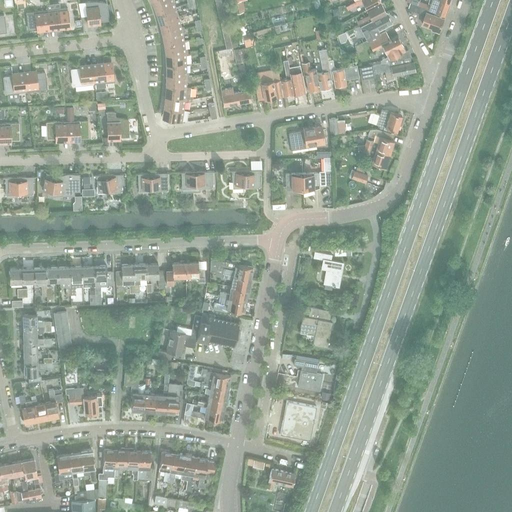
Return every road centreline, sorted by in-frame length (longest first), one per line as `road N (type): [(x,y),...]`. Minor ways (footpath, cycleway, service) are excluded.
road 1 (primary): [(492,0),(312,511)]
road 2 (primary): [(335,511),(511,11)]
road 3 (residential): [(0,252),(257,239),(277,248)]
road 4 (unclassified): [(277,248),(285,226),(300,218),(371,210),(387,197),(429,102)]
road 5 (residential): [(9,441),(114,427),(236,444)]
road 6 (unclassified): [(266,118),(390,99),(429,102)]
road 7 (residential): [(0,161),(154,156)]
road 8 (residential): [(0,53),(134,37)]
